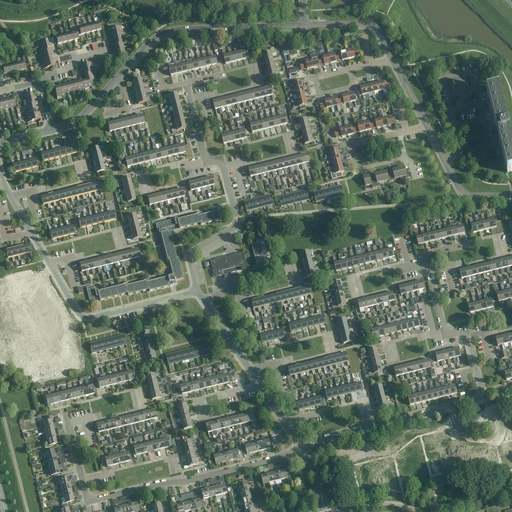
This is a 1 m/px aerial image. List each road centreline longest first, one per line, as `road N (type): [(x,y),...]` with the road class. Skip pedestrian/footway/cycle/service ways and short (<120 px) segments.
road 1 (residential): [(300,447),(478,399),(466,337),(442,330),(426,267),(390,270)]
road 2 (residential): [(300,447),(86,502),(65,424)]
road 3 (residential): [(196,291),(82,317),(0,182)]
road 4 (residential): [(196,291),(186,255),(235,226),(222,167),(202,156),(183,83)]
road 5 (residential): [(303,25),(171,30),(117,78)]
road 6 (unknown): [(29,373),(77,358),(62,312),(37,286),(54,273)]
